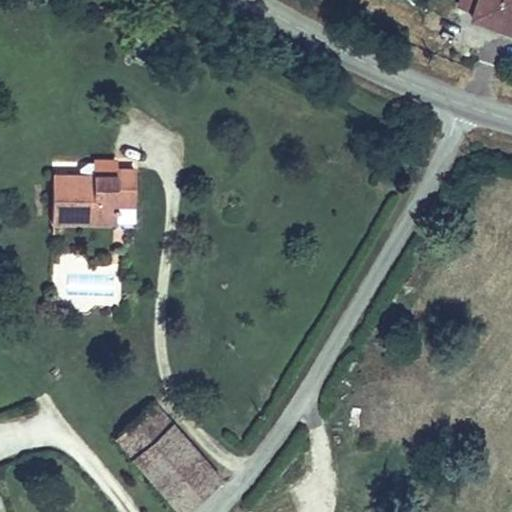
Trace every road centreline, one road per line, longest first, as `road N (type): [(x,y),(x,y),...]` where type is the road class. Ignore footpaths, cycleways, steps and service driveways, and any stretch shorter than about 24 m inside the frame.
road 1 (unclassified): [(472,109),(303,398),(208,511)]
road 2 (secondary): [(260,0),(472,109)]
